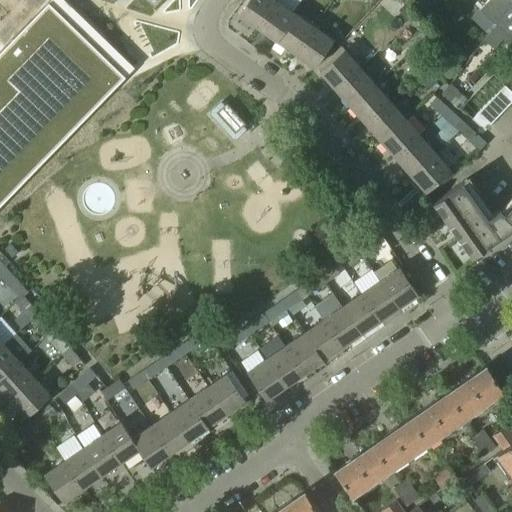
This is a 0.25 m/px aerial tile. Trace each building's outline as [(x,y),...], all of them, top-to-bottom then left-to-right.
[(247,0),(239,13),(259,27),(277,0),(247,0)] [(296,13),(277,0),(259,27),(277,40),(296,13)] [(495,23),(504,12),(511,0),(488,0),(480,8),(495,23)] [(511,0),(504,12),(495,23),(502,28),(511,38),(511,37),(511,0)] [(49,1),(0,51),(0,205),(126,76),(120,70),(49,1)] [(418,15),(406,3),(399,11),(411,22),(418,15)] [(316,27),(296,13),(277,40),(296,53),(316,27)] [(411,22),(423,34),(430,26),(418,15),(411,22)] [(334,40),(316,27),(296,53),(315,66),(334,40)] [(424,47),(433,57),(441,49),(432,39),(424,47)] [(320,70),(336,88),(361,66),(345,47),(320,70)] [(408,62),(418,74),(426,68),(416,56),(408,62)] [(376,83),(361,66),(336,88),(352,105),(376,83)] [(418,74),(429,86),(436,79),(426,68),(418,74)] [(511,90),(494,73),(461,107),(485,130),(511,101),(511,90)] [(392,101),(376,83),(352,105),(366,122),(392,101)] [(460,91),(452,83),(442,93),(450,101),(460,91)] [(450,101),(458,109),(468,99),(460,91),(450,101)] [(437,97),(430,105),(442,115),(449,107),(437,97)] [(407,118),(392,101),(366,122),(382,140),(407,118)] [(227,104),(220,110),(218,112),(236,132),(238,130),(245,123),(227,104)] [(449,107),(442,115),(453,126),(460,118),(449,107)] [(422,135),(407,118),(382,140),(397,157),(422,135)] [(435,135),(443,144),(450,138),(442,129),(435,135)] [(474,130),(467,138),(479,150),(487,142),(474,130)] [(437,152),(422,135),(397,157),(412,173),(437,152)] [(451,168),(437,152),(412,173),(426,190),(451,168)] [(434,202),(470,253),(472,256),(511,227),(511,204),(507,210),(502,205),(488,215),(463,181),(434,202)] [(373,238),(358,248),(364,258),(379,248),(373,238)] [(10,243),(5,249),(12,257),(18,252),(10,243)] [(358,248),(346,257),(352,266),(364,258),(358,248)] [(0,251),(0,276),(1,277),(9,270),(5,266),(10,262),(0,251)] [(334,265),(321,274),(327,282),(340,273),(334,265)] [(400,267),(380,280),(399,308),(419,294),(400,267)] [(9,270),(1,277),(20,298),(22,296),(28,291),(9,270)] [(321,274),(307,283),(313,291),(327,282),(321,274)] [(380,320),(399,308),(380,280),(361,293),(380,320)] [(297,290),(283,300),(289,308),(303,299),(297,290)] [(361,293),(343,306),(361,333),(380,320),(361,293)] [(283,300),(264,313),(272,324),(288,313),(286,310),(289,308),(283,300)] [(23,312),(15,320),(21,327),(30,320),(37,313),(26,302),(20,308),(23,312)] [(343,306),(324,319),(342,346),(361,333),(343,306)] [(37,313),(30,320),(45,337),(52,330),(37,313)] [(258,317),(245,326),(251,334),(264,325),(258,317)] [(324,319),(305,332),(323,359),(342,346),(324,319)] [(245,326),(231,336),(236,344),(251,334),(245,326)] [(52,330),(45,337),(60,353),(67,347),(52,330)] [(304,372),(323,359),(305,332),(286,345),(304,372)] [(16,333),(5,343),(0,347),(0,378),(21,360),(32,350),(16,333)] [(193,336),(181,344),(187,353),(199,345),(193,336)] [(181,344),(169,352),(175,361),(187,353),(181,344)] [(286,345),(267,357),(285,385),(304,372),(286,345)] [(67,347),(60,353),(72,366),(79,360),(67,347)] [(267,357),(247,371),(266,398),(285,385),(267,357)] [(149,379),(167,367),(161,358),(143,370),(149,379)] [(0,378),(0,386),(11,399),(36,377),(21,360),(0,378)] [(504,391),(486,366),(483,368),(448,392),(466,417),(504,391)] [(88,370),(76,381),(82,389),(78,393),(84,401),(95,391),(89,383),(95,378),(88,370)] [(128,380),(134,389),(149,379),(143,370),(128,380)] [(228,372),(208,385),(227,413),(246,399),(228,372)] [(11,399),(27,417),(51,395),(36,377),(11,399)] [(110,398),(125,387),(120,379),(105,389),(110,398)] [(76,381),(62,394),(68,402),(78,393),(82,389),(76,381)] [(208,385),(189,398),(208,426),(227,413),(208,385)] [(428,443),(466,417),(448,392),(411,418),(428,443)] [(189,398),(170,411),(189,439),(208,426),(189,398)] [(50,404),(41,412),(47,419),(57,411),(50,404)] [(189,439),(170,411),(152,424),(170,452),(189,439)] [(41,412),(26,426),(32,433),(47,419),(41,412)] [(390,469),(428,443),(411,418),(373,444),(390,469)] [(122,421),(103,434),(121,461),(138,450),(140,449),(133,437),(122,421)] [(152,424),(133,437),(140,449),(138,450),(149,466),(170,452),(152,424)] [(511,431),(507,425),(500,430),(507,439),(511,435),(511,431)] [(490,438),(483,429),(477,434),(483,443),(490,438)] [(499,445),(507,439),(500,430),(493,435),(499,445)] [(75,434),(57,446),(66,460),(84,487),(102,474),(84,448),(75,434)] [(103,434),(84,448),(102,474),(121,461),(103,434)] [(483,443),(477,434),(470,439),(476,448),(483,443)] [(483,443),(489,452),(496,447),(490,438),(483,443)] [(511,439),(497,451),(511,471),(511,439)] [(476,448),(483,456),(489,452),(483,443),(476,448)] [(373,444),(338,468),(335,470),(352,496),(390,469),(373,444)] [(64,501),(84,487),(66,460),(46,474),(64,501)] [(484,462),(463,478),(462,484),(469,494),(475,490),(471,484),(490,471),(484,462)] [(444,489),(458,479),(448,465),(434,476),(444,489)] [(414,488),(407,479),(400,484),(407,493),(414,488)] [(407,493),(400,484),(394,489),(400,497),(407,493)] [(407,493),(414,502),(420,497),(414,488),(407,493)] [(318,511),(304,491),(301,493),(273,511),(318,511)] [(440,499),(436,492),(427,499),(431,505),(440,499)] [(400,497),(407,506),(414,502),(407,493),(400,497)] [(482,494),(473,501),(480,511),(495,511),(496,511),(482,494)] [(389,505),(394,511),(398,511),(403,509),(396,500),(389,505)]
